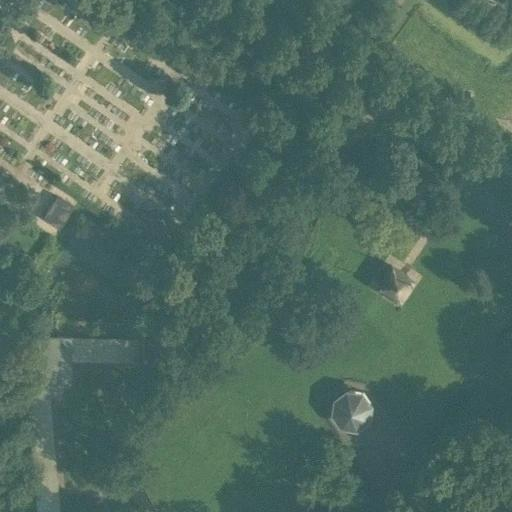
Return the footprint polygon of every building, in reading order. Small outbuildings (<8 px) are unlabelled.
[(418,190),(403,199),(416,221),(431,213),(418,190)] [(73,206),(56,195),(41,217),(54,225),(58,228),(73,206)] [(389,260),(373,286),(399,302),(415,277),(403,269),(389,260)] [(44,333),(23,367),(23,396),(25,396),(35,511),(59,511),(49,394),(58,393),(70,374),(70,358),(142,361),(142,337),(72,335),(72,334),(44,333)] [(340,386),(326,398),(326,413),(336,426),(354,428),(369,416),(371,401),(358,388),(340,386)]
